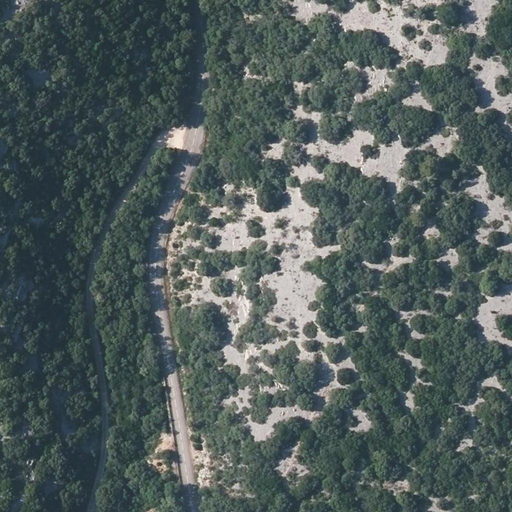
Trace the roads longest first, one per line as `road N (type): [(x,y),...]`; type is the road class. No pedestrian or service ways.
road 1 (tertiary): [(193,511),(156,257),(196,134),(198,0)]
road 2 (track): [(196,134),(163,139),(103,233),(87,296),(103,385),(103,454),(90,511)]
